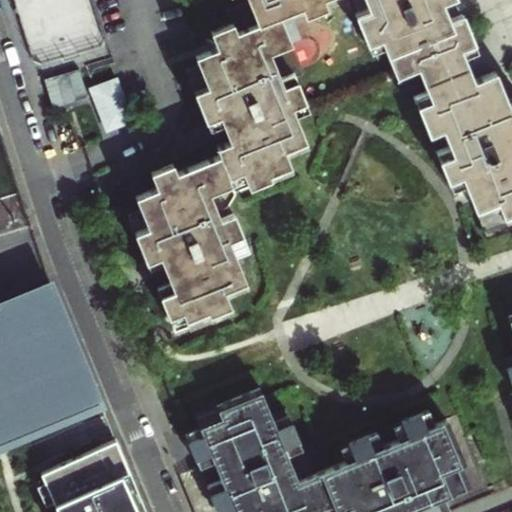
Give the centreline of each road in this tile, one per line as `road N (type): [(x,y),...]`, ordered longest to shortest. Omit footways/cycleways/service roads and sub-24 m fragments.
road 1 (residential): [(35,177),(167,511)]
road 2 (residential): [(35,177),(0,61)]
